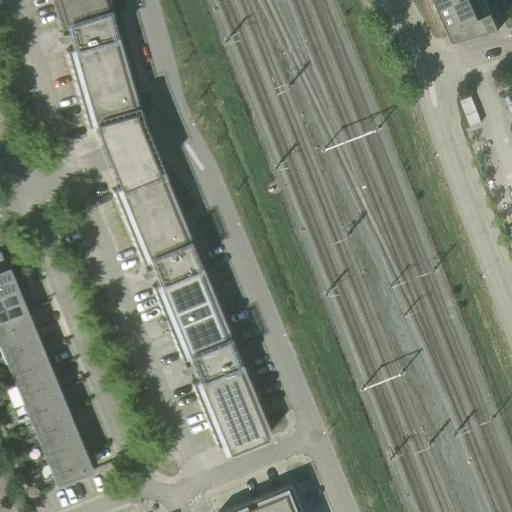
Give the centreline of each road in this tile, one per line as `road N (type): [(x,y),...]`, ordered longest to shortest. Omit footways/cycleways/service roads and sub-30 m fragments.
road 1 (residential): [(314,436),(182,129)]
road 2 (residential): [(148,488),(19,193)]
road 3 (residential): [(511,311),(429,72)]
road 4 (residential): [(19,193),(182,129)]
road 5 (residential): [(314,436),(174,493)]
road 6 (residential): [(182,129),(140,0)]
